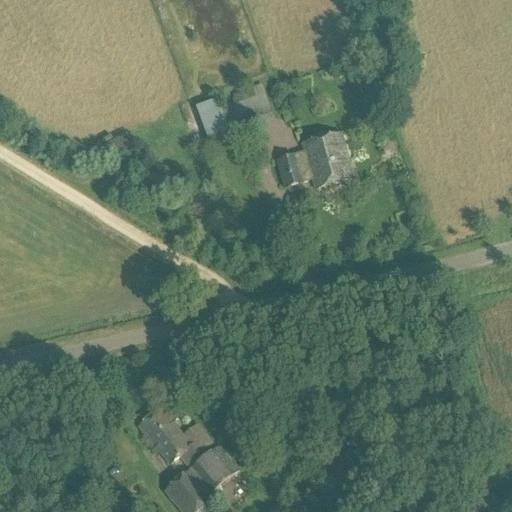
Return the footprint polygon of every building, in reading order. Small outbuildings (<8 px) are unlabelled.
[(220,111),(230,136),(274,121),(265,95),(222,110),(220,111)] [(230,136),(220,111),(222,110),(220,104),(202,110),(214,142),(230,136)] [(278,161),(285,188),(313,180),(316,190),(354,179),(342,134),(303,145),(305,154),(278,161)] [(139,428),(170,466),(181,457),(192,470),(203,461),(192,448),(172,424),(178,420),(166,406),(139,428)] [(187,511),(194,511),(211,499),(241,471),(219,447),(203,461),(192,470),(169,490),(187,511)]
